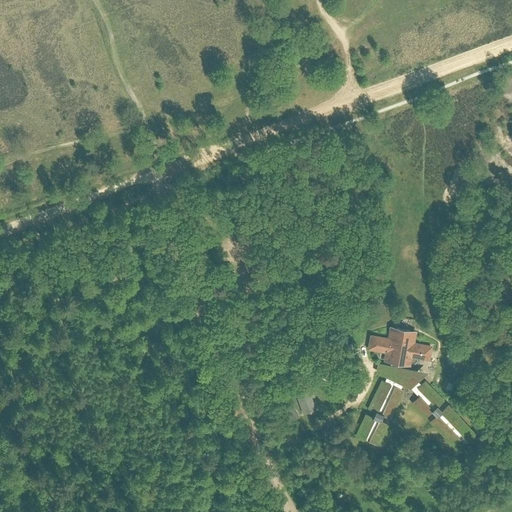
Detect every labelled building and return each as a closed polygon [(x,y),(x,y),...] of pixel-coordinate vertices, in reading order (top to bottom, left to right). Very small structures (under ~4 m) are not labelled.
[(117,262),(101,266),(104,276),(107,275),(119,272),(117,262)] [(119,272),(107,275),(109,282),(121,279),(119,272)] [(381,379),(367,408),(374,412),(372,416),(365,413),(355,435),(377,445),(387,423),(380,420),(382,415),(389,418),(402,390),(400,389),(402,384),(411,388),(418,395),(411,401),(425,417),(432,411),(435,415),(429,421),(457,451),(465,443),(464,442),(466,440),(467,441),(475,434),(446,404),(440,410),(436,406),(443,400),(423,380),(420,384),(417,380),(418,378),(418,369),(402,367),(403,363),(409,364),(411,355),(428,358),(430,346),(413,343),(415,330),(390,326),(388,338),(370,335),(368,347),(385,350),(384,359),(391,360),(390,365),(380,363),(379,368),(378,372),(385,375),(383,380),(381,379)] [(332,341),(329,353),(344,357),(347,345),(332,341)] [(304,417),(317,414),(312,393),(299,396),(304,417)] [(280,410),(290,423),(298,416),(288,403),(280,410)]
